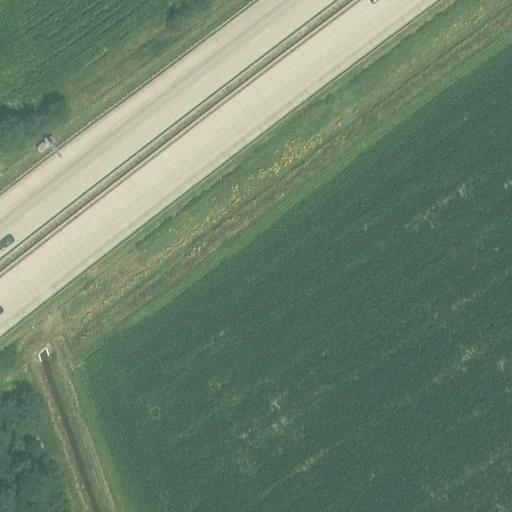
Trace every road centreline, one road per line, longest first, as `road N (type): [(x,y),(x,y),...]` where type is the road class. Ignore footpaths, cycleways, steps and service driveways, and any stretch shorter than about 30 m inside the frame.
road 1 (motorway): [(0,293),(187,143),(385,0)]
road 2 (motorway): [(295,0),(0,224)]
